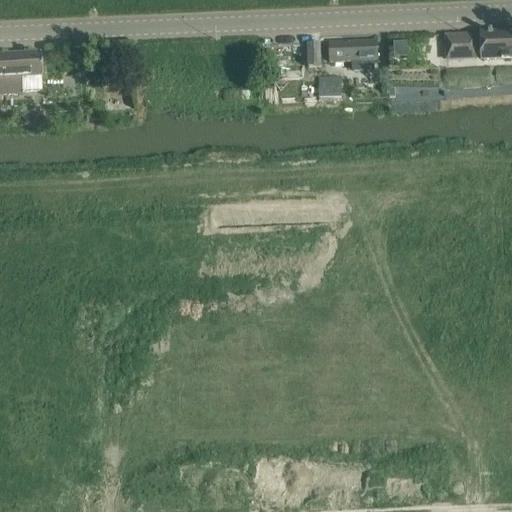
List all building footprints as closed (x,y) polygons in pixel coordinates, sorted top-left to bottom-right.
[(474,52),(480,52),(481,62),(511,60),(511,30),(479,32),(479,40),(474,41),(474,35),(444,36),(445,60),(475,58),(474,52)] [(348,69),(361,68),(361,62),(377,62),(376,39),(328,41),(329,64),(348,63),(348,69)] [(320,44),(307,45),(308,65),(308,69),(321,68),(321,65),(320,44)] [(39,52),(0,54),(0,96),(21,95),(20,79),(40,78),(39,52)] [(342,79),(318,78),(317,99),(334,100),(334,91),(341,92),(342,79)]
